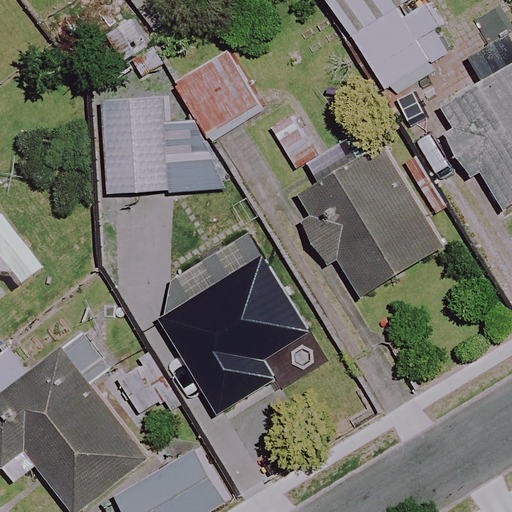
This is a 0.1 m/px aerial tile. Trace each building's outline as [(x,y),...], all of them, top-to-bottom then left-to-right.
[(197,0),(137,0),(157,28),(197,0)] [(435,28),(446,22),(433,0),(337,0),(392,89),(451,53),(435,28)] [(163,67),(132,21),(109,37),(141,82),(163,67)] [(511,32),(432,80),(461,128),(450,134),(477,179),(487,173),(510,210),(511,208),(511,32)] [(238,48),(182,84),(220,143),(276,107),(238,48)] [(169,101),(112,102),(114,191),(221,189),(220,152),(204,122),(169,122),(169,101)] [(456,251),(402,148),(308,197),(361,300),(456,251)] [(311,336),(268,262),(170,319),(225,415),(280,383),(267,361),(311,336)] [(36,376),(13,348),(0,358),(0,456),(21,483),(44,464),(81,511),(88,511),(154,460),(67,351),(36,376)] [(155,359),(121,382),(145,418),(179,395),(155,359)] [(214,511),(233,501),(202,449),(123,498),(131,511),(214,511)]
